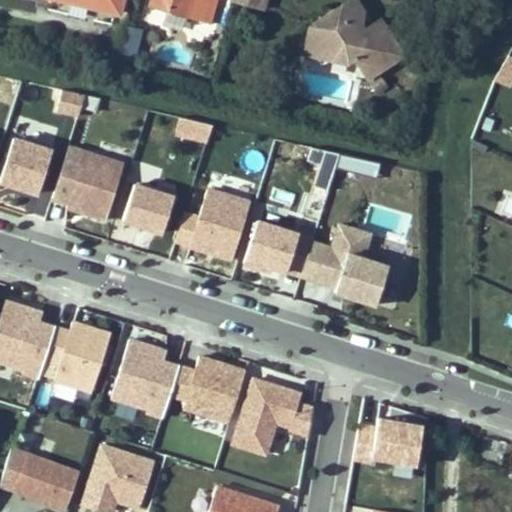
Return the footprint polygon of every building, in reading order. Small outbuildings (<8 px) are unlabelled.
[(64,0),(119,13),(122,0),(64,0)] [(210,21),(215,0),(152,0),(151,4),(210,21)] [(404,55),(380,18),(364,28),(358,33),(349,26),(351,18),(364,10),(357,0),(348,0),(310,25),(332,59),(348,63),(354,58),(367,78),(404,55)] [(362,24),(364,10),(351,18),(349,26),(358,33),(364,28),(362,24)] [(332,59),(310,25),(305,53),(332,59)] [(121,26),(120,62),(139,63),(140,27),(121,26)] [(511,85),(511,59),(509,58),(500,81),(511,85)] [(383,82),(378,74),(370,79),(375,87),(383,82)] [(94,117),(97,98),(60,92),(57,111),(94,117)] [(204,142),(209,127),(182,119),(177,134),(204,142)] [(0,180),(38,192),(53,146),(31,139),(30,143),(13,137),(0,176),(0,180)] [(106,217),(123,161),(73,145),(56,201),(106,217)] [(336,172),(339,155),(311,150),(308,166),(336,172)] [(163,232),(176,190),(160,183),(157,193),(138,186),(127,221),(163,232)] [(232,256),(250,199),(212,187),(194,244),(232,256)] [(301,273),(311,242),(293,236),(294,232),(250,218),(238,256),(300,275),(301,273)] [(330,288),(378,303),(390,264),(366,257),(374,233),(336,221),(328,247),(311,242),(301,273),(332,283),(330,288)] [(0,370),(36,382),(52,332),(36,327),(39,319),(1,307),(0,308),(0,370)] [(53,378),(92,391),(110,334),(72,322),(69,331),(54,326),(44,358),(59,362),(53,378)] [(160,423),(177,369),(161,364),(164,355),(125,343),(107,401),(140,411),(138,416),(160,423)] [(182,407),(229,421),(245,370),(198,356),(194,370),(185,399),(182,407)] [(169,394),(185,399),(194,370),(178,365),(169,394)] [(308,439),(313,409),(297,404),(300,394),(243,376),(222,442),(265,455),(274,425),(289,430),(288,434),(308,439)] [(376,427),(358,424),(353,458),(370,461),(371,456),(416,464),(422,425),(377,417),(376,427)] [(140,501),(155,454),(102,438),(81,505),(96,509),(98,504),(112,508),(117,494),(140,501)] [(26,453),(13,490),(60,507),(73,469),(26,453)] [(272,511),(275,501),(213,481),(203,511),(272,511)]
